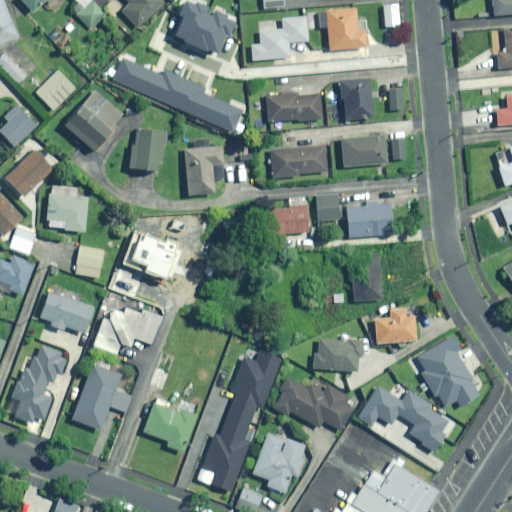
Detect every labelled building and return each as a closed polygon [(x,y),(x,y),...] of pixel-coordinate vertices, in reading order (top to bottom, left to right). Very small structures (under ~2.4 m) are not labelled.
[(0,0),(0,45),(18,38),(2,0),(0,0)] [(46,0),(19,0),(32,14),(46,0)] [(92,0),(75,0),(84,9),(77,15),(92,30),(107,15),(92,0)] [(164,4),(160,0),(125,0),(129,4),(121,12),(137,28),(164,4)] [(238,0),(179,0),(169,25),(222,41),(238,0)] [(284,8),(283,0),(263,0),(264,9),(284,8)] [(511,14),(511,0),(492,0),(494,17),(511,14)] [(358,28),(357,9),(319,13),(321,29),(328,28),(330,51),(368,47),(366,27),(358,28)] [(309,42),(307,18),(282,20),(283,31),(260,33),(261,45),(251,46),(252,61),(290,58),(289,43),(309,42)] [(511,31),(504,32),(506,53),(497,54),(498,69),(511,67),(511,31)] [(246,89),(125,38),(115,62),(235,114),(246,89)] [(26,77),(5,54),(0,58),(0,65),(18,85),(26,77)] [(76,89),(58,71),(36,93),(54,111),(76,89)] [(374,118),(371,80),(340,82),(341,99),(343,99),(345,120),(374,118)] [(402,90),(389,90),(390,111),(403,110),(402,90)] [(267,96),(268,120),(298,120),(299,122),(324,122),(324,95),(267,96)] [(511,96),(506,97),(507,109),(496,110),(498,126),(511,124),(511,96)] [(37,125),(18,105),(4,118),(7,122),(0,128),(0,133),(14,148),(37,125)] [(113,131),(83,105),(64,127),(95,153),(113,131)] [(164,133),(137,129),(135,145),(132,144),(129,169),(159,173),(164,133)] [(387,164),(385,136),(342,140),(344,168),(387,164)] [(406,159),(404,139),(392,141),(394,161),(406,159)] [(193,142),(193,147),(185,148),(188,196),(215,194),(214,166),(228,165),(226,145),(212,146),(212,141),(193,142)] [(511,186),(511,146),(510,147),(511,154),(511,163),(498,168),(505,189),(511,186)] [(327,172),(325,147),(270,151),(272,178),(299,176),(299,174),(327,172)] [(53,170),(33,151),(5,180),(25,199),(53,170)] [(77,191),(51,188),(46,227),(85,232),(89,199),(76,197),(77,191)] [(24,218),(0,193),(0,233),(3,237),(24,218)] [(339,220),(336,195),(316,198),(319,223),(339,220)] [(511,202),(499,208),(507,225),(511,222),(511,202)] [(394,235),(392,205),(347,208),(349,238),(394,235)] [(309,232),(307,207),(269,210),(271,235),(309,232)] [(36,235),(17,227),(9,248),(28,255),(36,235)] [(209,260),(132,234),(122,265),(166,280),(167,276),(199,287),(209,260)] [(104,251),(80,247),(75,274),(99,279),(104,251)] [(383,300),(378,255),(350,258),(355,303),(383,300)] [(0,287),(8,290),(22,296),(34,266),(11,256),(8,265),(0,261),(0,287)] [(511,263),(503,270),(511,282),(511,263)] [(40,320),(53,324),(52,327),(63,331),(64,328),(85,336),(94,309),(50,293),(40,320)] [(141,315),(126,309),(124,315),(113,311),(109,321),(103,319),(93,347),(116,355),(120,344),(130,348),(133,339),(152,345),(162,318),(142,311),(141,315)] [(407,318),(406,309),(390,310),(391,319),(375,320),(377,344),(418,340),(416,317),(407,318)] [(487,372),(448,317),(423,334),(452,387),(487,372)] [(288,341),(259,333),(253,349),(237,343),(226,375),(237,376),(220,422),(210,424),(198,454),(205,455),(209,468),(232,477),(288,341)] [(360,372),(362,343),(320,340),(319,355),(315,355),(314,369),(360,372)] [(64,358),(39,345),(13,397),(22,402),(16,416),(33,424),(36,417),(43,420),(53,400),(41,394),(47,382),(52,384),(64,358)] [(383,361),(357,392),(385,410),(402,394),(414,400),(409,413),(436,430),(454,399),(383,361)] [(121,376),(92,365),(71,420),(100,431),(109,406),(125,412),(130,397),(115,391),(121,376)] [(310,389),(286,378),(272,409),(289,416),(290,414),(320,427),(323,422),(343,432),(354,408),(346,405),(350,396),(328,386),(326,389),(313,383),(310,389)] [(179,414),(155,405),(144,433),(169,443),(168,447),(183,453),(198,415),(181,409),(179,414)] [(420,437),(399,423),(392,434),(396,437),(392,444),(409,455),(420,437)] [(267,492),(285,499),(294,476),(300,478),(310,449),(268,433),(253,474),(271,481),(267,492)] [(429,511),(441,493),(398,466),(381,493),(412,511),(429,511)] [(412,511),(381,493),(370,486),(358,506),(367,511),(412,511)] [(255,511),(263,496),(244,488),(235,508),(243,511),(255,511)] [(76,511),(79,506),(60,499),(55,511),(76,511)]
